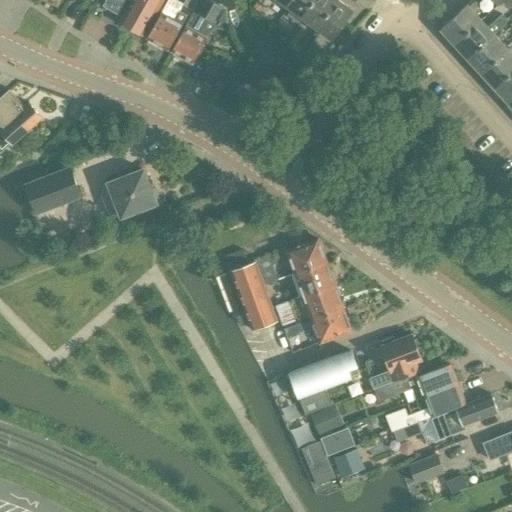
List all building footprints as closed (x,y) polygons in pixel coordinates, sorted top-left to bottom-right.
[(119,22),(143,36),(163,0),(105,0),(102,6),(122,17),(119,22)] [(167,0),(147,37),(168,49),(187,15),(178,10),(182,3),(175,0),(167,0)] [(184,58),(192,63),(207,37),(206,36),(207,28),(224,21),(226,9),(211,0),(200,0),(194,11),(186,25),(171,51),(173,52),(174,55),(181,59),(184,58)] [(194,11),(200,0),(185,0),(183,5),(194,11)] [(286,0),(283,5),(298,16),(310,0),(286,0)] [(310,0),(298,16),(314,28),(334,0),(310,0)] [(336,0),(334,0),(314,28),(330,39),(351,10),(336,0)] [(437,28),(453,45),(480,21),(464,4),(437,28)] [(453,45),(467,60),(493,36),(480,21),(453,45)] [(467,60),(480,75),(507,50),(493,36),(467,60)] [(480,75),(493,89),(511,71),(511,55),(507,50),(480,75)] [(212,60),(206,71),(215,76),(221,65),(212,60)] [(511,71),(493,89),(507,104),(511,99),(511,71)] [(0,151),(1,153),(12,142),(26,130),(41,117),(28,102),(27,103),(24,106),(23,104),(10,89),(0,97),(0,151)] [(25,184),(36,214),(81,197),(70,167),(25,184)] [(108,182),(102,195),(112,220),(121,217),(156,203),(155,200),(158,197),(158,194),(157,190),(154,188),(151,187),(143,169),(108,182)] [(286,250),(295,273),(326,261),(321,250),(323,247),(321,243),(318,242),(317,238),(286,250)] [(222,257),(226,267),(247,259),(243,249),(222,257)] [(256,261),(255,261),(264,285),(278,279),(272,264),(277,262),(273,254),(256,261)] [(231,270),(220,274),(236,317),(238,316),(242,324),(249,321),(252,330),(277,321),(264,285),(255,261),(231,270)] [(295,273),(303,296),(334,284),(333,282),(335,281),(332,272),(330,272),(326,261),(295,273)] [(303,296),(312,318),(343,307),(339,296),(340,295),(337,286),(335,287),(334,284),(303,296)] [(288,301),(275,305),(283,325),(295,320),(288,301)] [(343,307),(312,318),(320,342),(351,331),(350,328),(352,327),(349,317),(347,318),(343,307)] [(284,328),(289,343),(292,342),(291,337),(303,332),(299,323),(284,328)] [(379,386),(416,372),(413,363),(421,360),(420,357),(423,354),(420,347),(416,346),(412,334),(391,341),(380,345),(380,347),(376,349),(379,357),(384,355),(390,370),(375,376),(379,386)] [(290,373),(298,397),(360,374),(351,350),(290,373)] [(420,384),(424,396),(458,384),(457,383),(460,380),(457,373),(453,373),(450,364),(418,375),(416,372),(379,386),(374,388),(379,400),(420,384)] [(418,421),(455,407),(465,403),(462,394),(464,391),(462,385),(458,384),(424,396),(429,407),(389,422),(392,431),(418,421)] [(439,439),(464,429),(463,426),(499,412),(491,393),(465,403),(455,407),(456,409),(431,418),(439,439)] [(332,407),(312,415),(319,433),(339,425),(332,407)] [(418,421),(392,431),(397,442),(422,433),(421,431),(418,421)] [(339,430),(321,437),(328,455),(346,448),(339,430)] [(511,447),(511,431),(480,444),(485,458),(511,447)] [(320,441),(301,448),(317,485),(335,477),(320,441)] [(360,448),(335,454),(341,475),(365,469),(360,448)] [(408,464),(415,484),(445,472),(437,453),(408,464)] [(462,474),(447,481),(452,493),(468,487),(462,474)]
